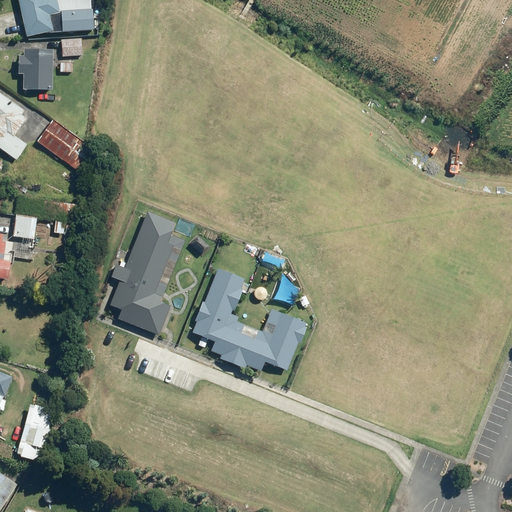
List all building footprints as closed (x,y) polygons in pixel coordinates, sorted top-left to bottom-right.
[(20,0),(27,35),(54,30),(90,28),(88,0),(20,0)] [(61,39),(63,54),(83,52),(81,37),(61,39)] [(24,73),(24,87),(50,88),(50,49),(23,49),(23,54),(17,53),(17,73),(24,73)] [(72,65),(60,65),(59,74),(72,74),(72,65)] [(0,148),(16,161),(30,142),(15,131),(26,116),(21,113),(22,109),(0,92),(0,148)] [(54,119),(39,140),(72,163),(87,141),(54,119)] [(118,320),(158,335),(168,308),(161,305),(185,240),(171,234),(175,223),(146,212),(124,270),(113,266),(108,278),(118,282),(109,307),(121,311),(118,320)] [(36,216),(14,214),(12,238),(20,239),(19,248),(33,249),(36,216)] [(63,221),(54,220),(53,235),(69,236),(70,228),(62,227),(63,221)] [(35,252),(13,249),(13,247),(10,246),(11,236),(0,234),(0,281),(6,282),(9,264),(11,264),(12,260),(34,263),(35,252)] [(210,247),(196,234),(187,243),(201,256),(210,247)] [(220,357),(219,360),(244,370),(246,366),(260,372),(263,363),(287,373),(306,324),(272,310),(263,333),(235,323),(237,318),(231,316),(245,279),(216,268),(190,334),(213,343),(209,353),(220,357)] [(257,289),(254,291),(254,292),(253,293),(253,294),(252,296),(252,297),(253,298),(253,299),(254,300),(255,301),(256,302),(257,303),(258,303),(259,304),(260,304),(262,304),(263,303),(264,303),(265,302),(266,301),(266,300),(267,299),(267,298),(268,296),(267,295),(267,294),(267,293),(266,292),(265,291),(264,290),(263,289),(262,289),(261,289),(259,289),(258,289),(257,289)] [(0,399),(3,401),(13,379),(0,373),(0,399)] [(42,437),(27,432),(22,446),(36,452),(42,437)] [(0,510),(15,485),(0,475),(0,510)]
